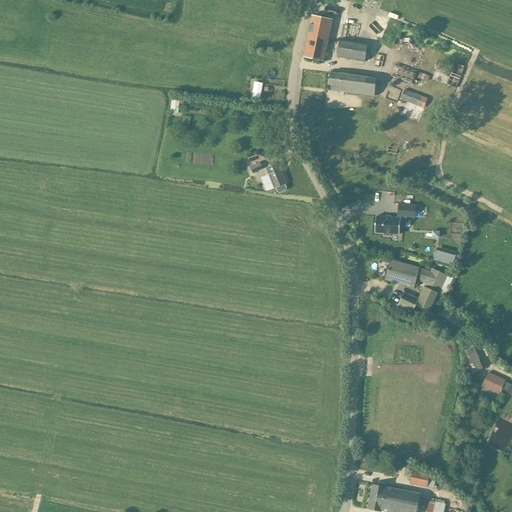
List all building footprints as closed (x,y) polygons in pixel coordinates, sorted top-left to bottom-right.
[(338,9),(326,7),(324,13),(336,16),(338,9)] [(323,61),(332,20),(312,15),(303,57),(323,61)] [(345,25),(342,40),(340,40),(337,58),(365,63),(368,45),(353,42),(356,27),(345,25)] [(423,46),(403,39),(402,40),(396,38),(393,46),(398,48),(390,73),(392,74),(391,77),(411,83),(412,81),(413,81),(423,46)] [(344,74),(331,73),(329,90),(345,92),(374,96),(377,79),(344,74)] [(254,82),(252,98),(261,99),(263,83),(254,82)] [(427,98),(404,89),(400,100),(423,108),(427,98)] [(171,100),(170,114),(178,115),(179,104),(179,101),(171,100)] [(399,100),(394,112),(418,121),(423,109),(399,100)] [(188,131),(190,118),(181,117),(179,130),(188,131)] [(253,173),(263,169),(260,162),(250,166),(253,173)] [(287,188),(285,184),(286,184),(280,169),(282,169),(280,163),(266,169),(275,189),(276,188),(278,192),(280,193),(286,190),(287,188)] [(415,218),(417,206),(399,204),(398,217),(407,217),(415,218)] [(398,218),(377,216),(375,233),(399,235),(400,227),(406,228),(407,217),(398,217),(398,218)] [(436,247),(433,262),(453,265),(456,250),(436,247)] [(415,287),(416,281),(417,280),(420,269),(390,260),(386,276),(400,280),(400,283),(415,287)] [(420,269),(417,280),(416,281),(426,284),(419,299),(416,305),(431,312),(439,293),(440,293),(448,275),(432,269),(431,272),(420,269)] [(419,299),(404,293),(399,304),(414,311),(416,305),(419,299)] [(485,340),(479,343),(483,350),(483,349),(489,346),(485,340)] [(475,348),(464,352),(471,373),(482,369),(475,348)] [(488,373),(482,386),(499,394),(502,390),(505,382),(506,381),(488,373)] [(511,385),(505,382),(502,390),(510,393),(511,388),(511,385)] [(490,449),(505,451),(506,441),(491,440),(490,449)] [(413,472),(411,483),(410,484),(427,488),(430,475),(413,472)] [(382,510),(389,511),(416,511),(420,494),(372,484),(368,509),(381,511),(382,510)] [(444,511),(446,504),(430,501),(427,511),(444,511)]
